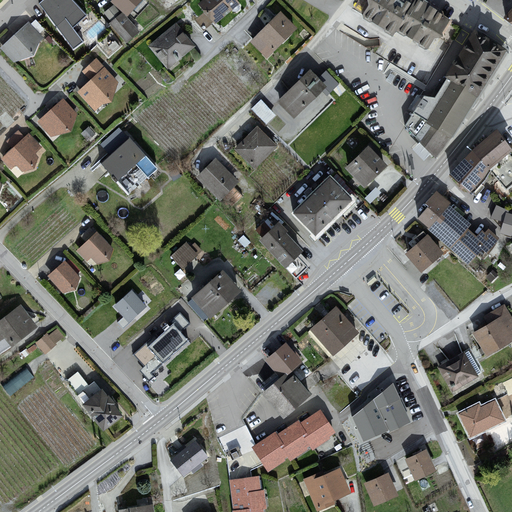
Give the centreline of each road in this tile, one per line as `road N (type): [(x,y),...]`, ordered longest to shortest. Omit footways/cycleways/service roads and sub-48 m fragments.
road 1 (secondary): [(339,270),(428,181),(511,75)]
road 2 (secondary): [(159,423),(339,270)]
road 3 (unclassified): [(0,258),(159,423)]
road 4 (unclassified): [(404,351),(480,511)]
road 5 (secondary): [(40,511),(159,423)]
road 6 (unclassified): [(404,351),(511,290)]
